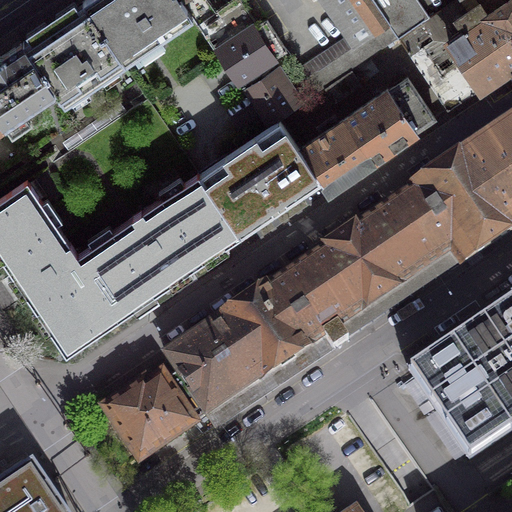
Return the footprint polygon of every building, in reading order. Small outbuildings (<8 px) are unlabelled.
[(193,17),(181,0),(83,0),(86,4),(126,62),(193,17)] [(181,0),(193,17),(197,23),(216,10),(208,0),(181,0)] [(230,0),(216,10),(197,23),(215,50),(218,49),(238,80),(286,48),(266,19),(258,24),(240,0),(230,0)] [(353,0),(320,0),(345,36),(334,43),(352,68),(398,37),(389,23),(375,32),(353,0)] [(373,0),(353,0),(375,32),(389,23),(373,0)] [(422,21),(423,20),(409,0),(373,0),(389,23),(398,37),(422,21)] [(511,0),(462,0),(469,9),(441,29),(450,42),(447,44),(453,52),(456,51),(462,60),(443,73),(420,41),(431,34),(422,21),(398,37),(448,110),(510,67),(511,69),(511,0)] [(126,62),(86,4),(59,23),(25,46),(55,89),(65,104),(126,62)] [(55,89),(25,46),(22,41),(17,45),(0,56),(0,117),(4,124),(11,134),(32,121),(24,110),(55,89)] [(352,68),(334,43),(299,66),(317,92),(324,87),(350,69),(352,68)] [(279,67),(245,90),(268,124),(301,102),(279,67)] [(360,83),(350,69),(324,87),(334,102),(360,83)] [(389,89),(415,129),(434,117),(407,77),(389,89)] [(389,89),(388,88),(344,117),(373,161),(416,131),(415,129),(389,89)] [(373,161),(344,117),(300,147),(330,190),(373,161)] [(511,123),(167,357),(178,373),(207,414),(216,429),(348,339),(339,325),(362,310),(363,311),(401,285),(400,284),(451,249),(456,256),(461,264),(511,229),(511,123)] [(330,190),(300,147),(256,176),(257,178),(284,218),(285,220),(330,190)] [(78,253),(119,314),(240,232),(199,170),(78,253)] [(27,178),(0,196),(0,253),(66,350),(119,314),(78,253),(27,178)] [(284,218),(257,178),(239,190),(266,230),(284,218)] [(511,299),(408,369),(468,458),(511,428),(511,299)] [(125,396),(105,409),(141,460),(207,414),(178,373),(165,381),(162,376),(154,381),(147,386),(144,382),(125,396)] [(0,483),(19,511),(66,511),(33,461),(0,483)] [(0,482),(0,511),(19,511),(0,483),(0,482)]
